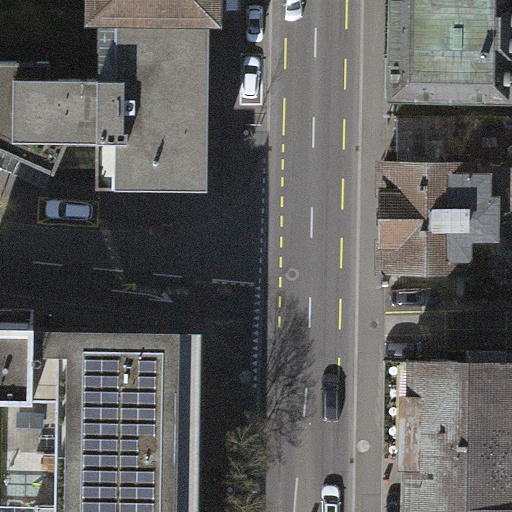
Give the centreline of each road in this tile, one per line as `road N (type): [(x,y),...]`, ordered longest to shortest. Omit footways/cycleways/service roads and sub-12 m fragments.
road 1 (residential): [(0,257),(151,275),(310,280)]
road 2 (secondary): [(317,0),(310,280)]
road 3 (secondary): [(310,280),(308,511)]
